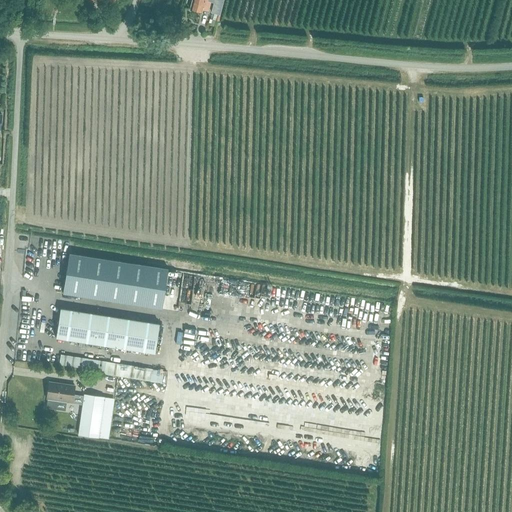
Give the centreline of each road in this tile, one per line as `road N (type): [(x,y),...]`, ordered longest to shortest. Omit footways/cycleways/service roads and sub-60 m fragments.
road 1 (unclassified): [(21,35),(472,69),(511,65)]
road 2 (unclassified): [(21,35),(0,377)]
